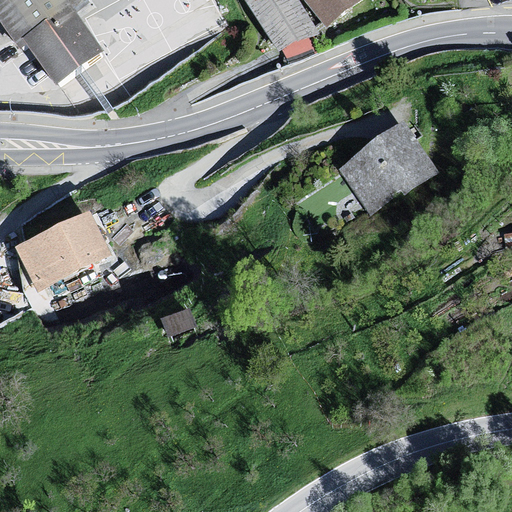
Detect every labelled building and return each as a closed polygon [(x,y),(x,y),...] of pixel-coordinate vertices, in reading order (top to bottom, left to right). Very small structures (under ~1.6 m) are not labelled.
[(87,0),(0,0),(0,19),(21,50),(29,44),(59,91),(109,56),(82,15),(93,7),(87,0)] [(300,0),(248,0),(279,53),(318,31),(300,0)] [(306,0),(327,30),(369,0),(306,0)] [(402,122),(335,174),(368,215),(400,191),(403,195),(438,169),(402,122)] [(15,248),(34,289),(111,253),(92,212),(15,248)] [(158,248),(142,254),(147,267),(163,261),(158,248)] [(190,310),(164,321),(171,338),(197,327),(190,310)]
